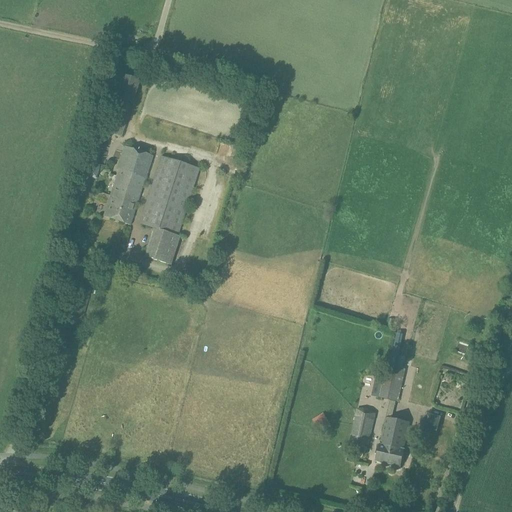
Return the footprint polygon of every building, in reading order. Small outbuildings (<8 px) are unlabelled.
[(114,72),(101,110),(102,111),(111,114),(124,75),(114,72)] [(102,111),(96,129),(105,132),(111,114),(102,111)] [(119,116),(113,135),(121,138),(128,119),(119,116)] [(103,140),(90,137),(84,161),(98,164),(103,140)] [(115,170),(118,171),(104,217),(128,225),(142,184),(143,184),(152,156),(123,147),(115,170)] [(153,229),(178,236),(199,169),(161,157),(140,224),(153,229)] [(178,236),(153,229),(144,257),(171,265),(180,237),(178,236)] [(72,284),(63,320),(69,324),(73,325),(80,324),(91,289),(85,285),(79,284),(72,284)] [(382,386),(380,398),(396,402),(399,390),(401,382),(384,379),(382,386)] [(370,412),(362,410),(356,411),(350,441),(370,445),(376,414),(370,412)] [(328,422),(323,414),(312,420),(318,429),(328,422)] [(386,419),(381,441),(404,447),(409,424),(386,419)] [(404,447),(381,441),(381,443),(379,443),(379,446),(377,446),(375,454),(378,455),(376,462),(400,467),(404,450),(403,449),(404,447)]
